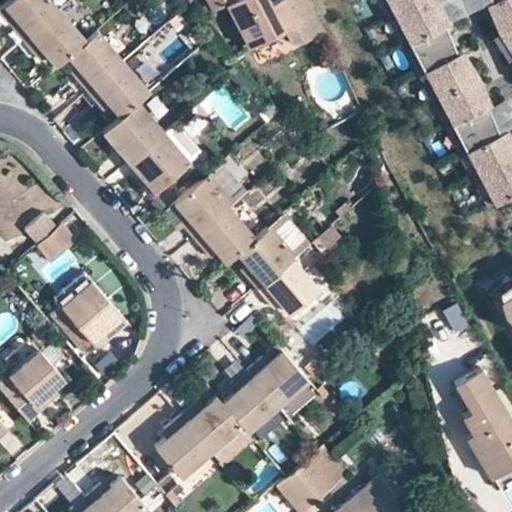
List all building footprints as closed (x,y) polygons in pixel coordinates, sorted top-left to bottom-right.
[(6,0),(0,0),(0,4),(9,16),(16,10),(6,0)] [(9,16),(22,31),(57,2),(55,0),(6,0),(16,10),(9,16)] [(204,0),(209,10),(222,3),(228,0),(204,0)] [(228,0),(222,3),(246,46),(256,67),(289,49),(278,28),(295,20),(283,0),(270,0),(268,2),(266,0),(228,0)] [(313,11),(307,0),(283,0),(295,20),(313,11)] [(421,0),(386,0),(394,14),(421,0)] [(449,21),(435,0),(421,0),(394,14),(409,43),(444,24),(449,21)] [(511,22),(511,0),(491,0),(491,1),(485,3),(497,31),(511,22)] [(43,42),(55,56),(66,47),(83,32),(57,2),(22,31),(37,48),(43,42)] [(511,54),(511,22),(497,31),(511,54)] [(73,67),(86,83),(121,54),(94,23),(83,32),(66,47),(79,62),(73,67)] [(456,52),(444,24),(409,43),(423,69),(456,52)] [(477,74),(461,49),(456,52),(423,69),(436,95),(477,74)] [(106,93),(118,108),(135,93),(146,84),(121,54),(86,83),(99,99),(106,93)] [(489,102),(477,74),(436,95),(450,122),(486,104),(489,102)] [(118,108),(107,117),(120,133),(114,138),(127,153),(161,123),(135,93),(118,108)] [(497,132),(486,104),(450,122),(465,149),(497,132)] [(198,145),(173,116),(163,125),(188,154),(198,145)] [(101,122),(114,138),(120,133),(107,117),(101,122)] [(161,123),(127,153),(140,169),(146,163),(159,178),(188,154),(163,125),(161,123)] [(511,157),(511,143),(505,128),(497,132),(465,149),(478,175),(511,157)] [(511,191),(511,157),(478,175),(492,202),(511,191)] [(244,190),(218,159),(201,174),(227,205),(234,199),(244,190)] [(146,163),(140,169),(153,184),(159,178),(146,163)] [(201,174),(172,199),(185,215),(178,219),(182,223),(192,235),(227,205),(201,174)] [(182,223),(178,219),(185,215),(172,199),(160,209),(176,228),(182,223)] [(234,199),(227,205),(243,224),(251,217),(234,199)] [(211,245),(224,260),(236,250),(253,236),(243,224),(227,205),(192,235),(205,251),(211,245)] [(307,242),(281,211),(265,225),(290,256),(307,242)] [(21,228),(34,243),(49,229),(53,226),(40,212),(21,228)] [(53,226),(49,229),(64,247),(73,240),(58,221),(53,226)] [(241,270),(255,286),(290,256),(265,225),(253,236),(236,250),(247,264),(241,270)] [(48,262),(64,247),(49,229),(34,243),(33,244),(48,262)] [(275,296),(287,310),(316,285),(290,256),(255,286),(269,301),(275,296)] [(118,312),(83,269),(53,294),(67,311),(57,320),(79,346),(89,337),(95,344),(110,331),(104,324),(118,312)] [(511,272),(490,286),(511,321),(511,272)] [(38,349),(49,362),(60,353),(49,339),(38,349)] [(266,360),(280,348),(276,343),(263,355),(266,360)] [(1,391),(24,418),(53,393),(48,388),(61,376),(49,362),(36,347),(5,374),(0,375),(0,381),(5,388),(1,391)] [(245,370),(274,404),(305,377),(280,348),(266,360),(263,355),(245,370)] [(511,463),(511,421),(480,367),(454,382),(470,410),(462,415),(472,433),(466,436),(489,477),(511,463)] [(219,399),(244,429),(274,404),(245,370),(232,382),(235,386),(219,399)] [(217,461),(218,462),(250,435),(244,429),(219,399),(214,393),(200,405),(196,400),(178,416),(217,461)] [(181,472),(190,483),(217,461),(178,416),(164,427),(169,433),(153,446),(177,475),(181,472)] [(297,511),(343,472),(320,443),(312,449),(283,475),(272,483),(297,511)] [(331,511),(401,511),(406,508),(377,474),(331,511)] [(83,496),(97,511),(134,511),(143,504),(119,476),(105,487),(101,481),(83,496)] [(480,511),(461,493),(454,498),(457,509),(457,511),(480,511)] [(97,511),(83,496),(69,508),(72,511),(97,511)] [(437,511),(453,511),(457,509),(454,498),(437,511)]
